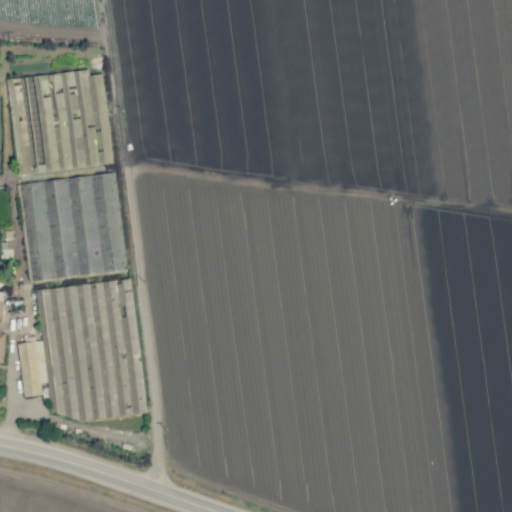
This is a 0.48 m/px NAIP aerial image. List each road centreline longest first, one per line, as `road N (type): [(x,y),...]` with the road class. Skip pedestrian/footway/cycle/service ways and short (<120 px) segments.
road 1 (residential): [(180,498),(108,0)]
road 2 (secondary): [(0,441),(220,511)]
road 3 (track): [(139,511),(0,473)]
